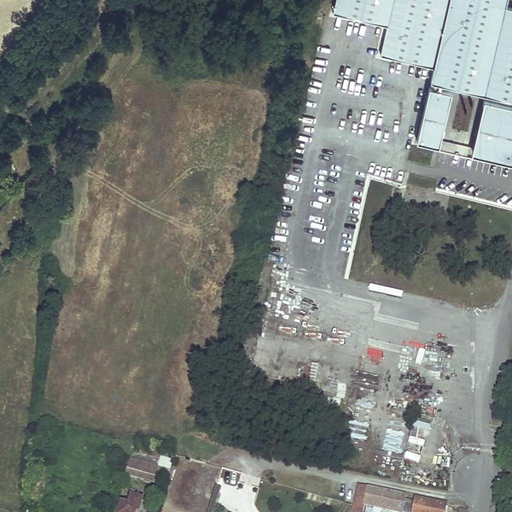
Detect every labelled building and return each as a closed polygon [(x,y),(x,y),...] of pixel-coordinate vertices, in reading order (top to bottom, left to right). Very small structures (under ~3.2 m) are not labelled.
[(335,0),(331,19),(384,33),(378,60),(431,72),(428,86),(430,86),(466,94),(488,0),(335,0)] [(488,0),(466,94),(511,105),(511,12),(502,10),(504,0),(488,0)] [(429,92),(449,96),(481,104),(511,111),(511,105),(466,94),(430,86),(429,92)] [(449,96),(429,92),(427,91),(415,142),(437,147),(449,96)] [(511,111),(481,104),(469,154),(511,164),(511,111)] [(37,177),(27,189),(33,195),(43,183),(37,177)] [(422,452),(429,425),(415,421),(410,443),(413,444),(411,449),(422,452)] [(174,455),(163,451),(159,466),(170,469),(174,455)] [(157,466),(131,458),(127,474),(153,481),(157,466)] [(356,506),(353,505),(352,511),(355,511),(362,511),(364,508),(365,504),(403,511),(409,511),(411,501),(404,499),(405,495),(360,485),(356,506)] [(139,511),(142,499),(131,496),(129,504),(121,502),(118,511),(139,511)] [(414,497),(411,511),(445,511),(447,505),(436,502),(414,497)]
